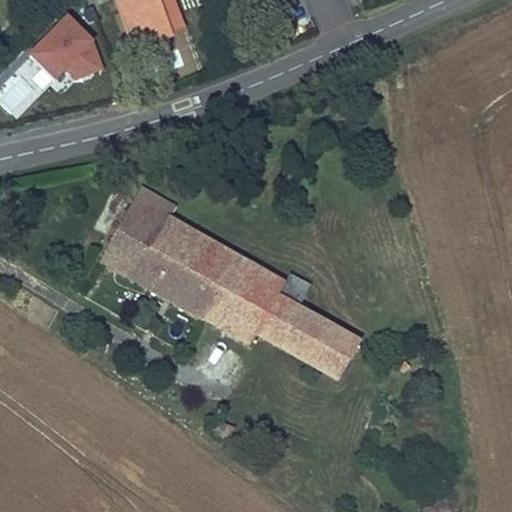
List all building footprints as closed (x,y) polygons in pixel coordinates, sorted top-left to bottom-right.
[(108,0),(125,44),(154,33),(147,16),(152,14),(146,0),(108,0)] [(166,26),(158,0),(146,0),(152,14),(147,16),(154,33),(166,26)] [(27,60),(67,100),(106,60),(66,21),(27,60)] [(244,333),(269,292),(274,280),(226,251),(209,282),(142,243),(161,212),(165,202),(134,182),(89,262),(239,345),(244,333)] [(209,282),(226,251),(161,212),(142,243),(209,282)] [(290,277),(284,296),(304,303),(310,284),(290,277)] [(351,340),(269,292),(244,333),(327,379),(351,340)] [(227,428),(213,417),(206,429),(221,439),(227,428)]
